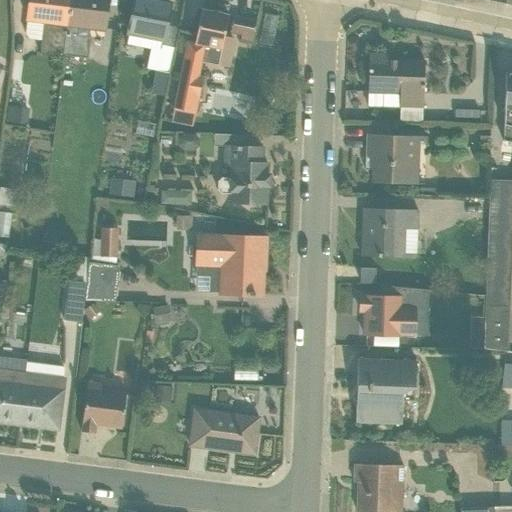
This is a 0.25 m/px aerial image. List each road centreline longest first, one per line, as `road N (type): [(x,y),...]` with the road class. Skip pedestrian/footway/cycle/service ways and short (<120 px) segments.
road 1 (residential): [(297,503),(325,0)]
road 2 (residential): [(297,503),(0,466)]
road 3 (residential): [(511,31),(358,0)]
